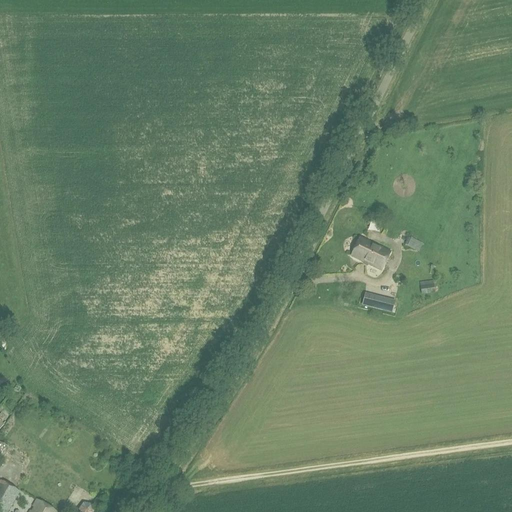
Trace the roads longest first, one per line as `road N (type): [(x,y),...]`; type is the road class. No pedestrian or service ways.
road 1 (unclassified): [(144,511),(247,356),(425,0)]
road 2 (track): [(162,485),(511,442)]
